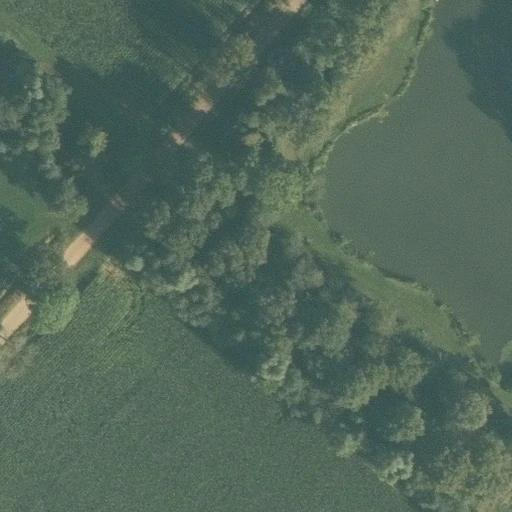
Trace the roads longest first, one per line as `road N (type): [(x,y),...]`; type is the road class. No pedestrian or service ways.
road 1 (track): [(299,0),(131,190)]
road 2 (track): [(0,340),(131,190)]
